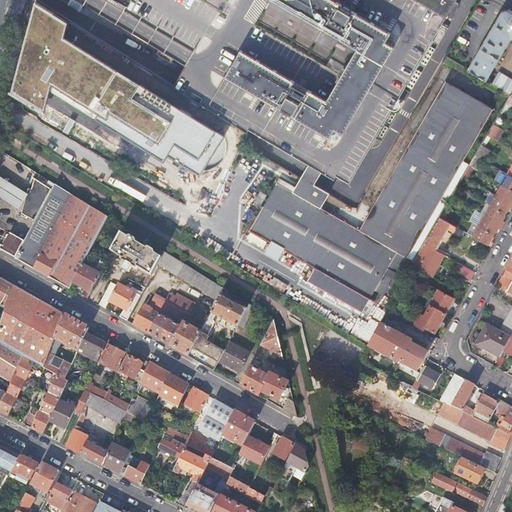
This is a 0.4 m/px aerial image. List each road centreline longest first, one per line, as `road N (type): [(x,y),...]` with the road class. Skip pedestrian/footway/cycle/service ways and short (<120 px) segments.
road 1 (residential): [(0,264),(289,426)]
road 2 (residential): [(511,391),(453,355),(455,333),(511,233)]
road 3 (unclassified): [(167,511),(0,424)]
